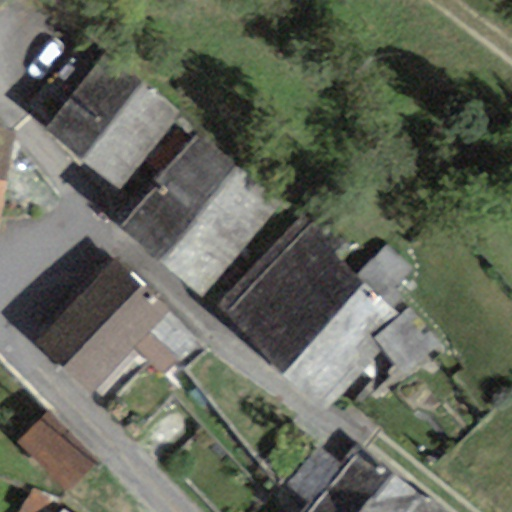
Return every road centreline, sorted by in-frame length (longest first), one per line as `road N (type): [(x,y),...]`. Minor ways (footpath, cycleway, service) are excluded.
road 1 (residential): [(80,218),(236,359),(447,501)]
road 2 (unclassified): [(80,218),(41,249),(14,304),(13,342),(45,388),(167,511)]
road 3 (residential): [(0,96),(80,218)]
